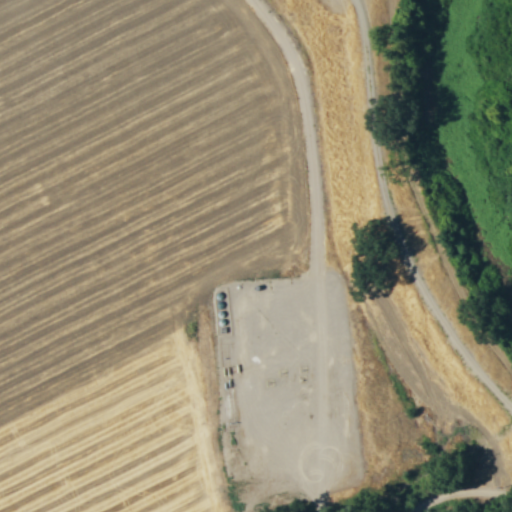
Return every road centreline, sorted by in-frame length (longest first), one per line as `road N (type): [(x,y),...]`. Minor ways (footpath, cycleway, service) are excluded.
road 1 (residential): [(357,0),(375,146),(409,257),(457,334),(511,397)]
road 2 (residential): [(511,486),(466,483),(397,511)]
